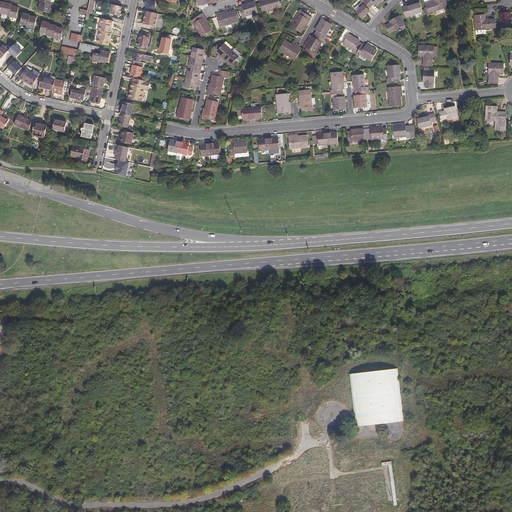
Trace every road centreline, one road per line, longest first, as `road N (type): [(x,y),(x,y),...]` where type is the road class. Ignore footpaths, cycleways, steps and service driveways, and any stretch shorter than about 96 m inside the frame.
road 1 (primary): [(0,284),(511,239)]
road 2 (unclassified): [(0,483),(79,505),(185,502),(291,460),(306,428)]
road 3 (primary): [(284,244),(142,225),(0,179)]
road 4 (primary): [(284,244),(0,237)]
road 5 (primary): [(511,223),(284,244)]
